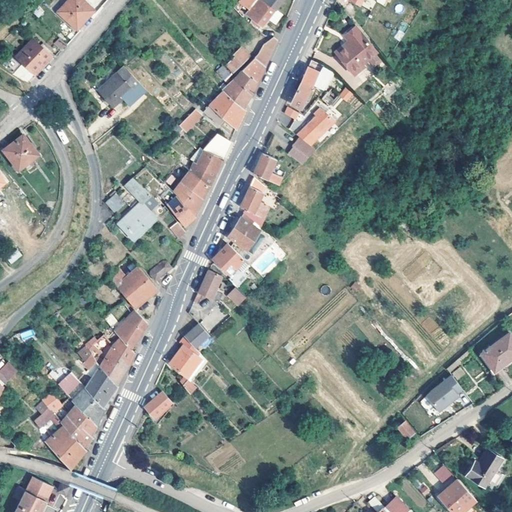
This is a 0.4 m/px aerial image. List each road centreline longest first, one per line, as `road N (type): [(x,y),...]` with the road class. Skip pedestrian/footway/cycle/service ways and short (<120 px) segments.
road 1 (secondary): [(105,458),(314,0)]
road 2 (residential): [(0,339),(71,267),(96,217),(88,146),(49,81)]
road 3 (residential): [(511,388),(376,479),(296,511)]
road 4 (residential): [(27,107),(56,138),(67,198),(47,246),(0,285)]
